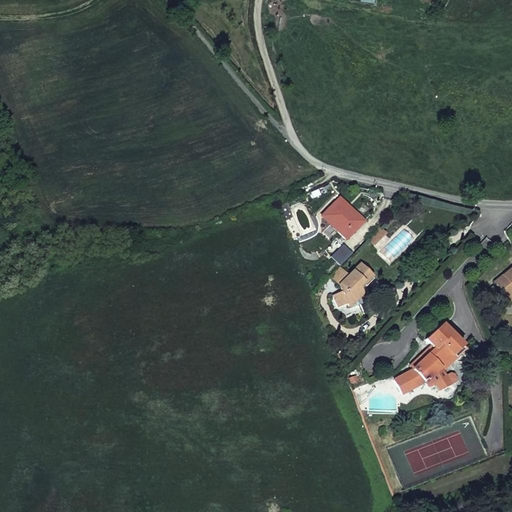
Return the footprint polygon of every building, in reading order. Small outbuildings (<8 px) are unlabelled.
[(322,216),(346,240),(363,222),(339,199),(322,216)] [(378,228),(367,239),(373,245),(384,233),(378,228)] [(360,264),(348,276),(339,285),(338,286),(341,292),(333,296),(338,306),(346,302),(349,309),(359,304),(356,297),(359,295),(360,295),(360,293),(360,292),(357,286),(361,282),(365,286),(374,278),(360,264)] [(338,267),(330,276),(339,285),(348,276),(338,267)] [(497,285),(505,294),(511,288),(511,267),(503,274),(506,278),(497,285)] [(494,281),(497,285),(506,278),(503,274),(494,281)] [(412,370),(394,380),(401,394),(423,383),(426,380),(430,387),(436,384),(439,391),(450,386),(440,367),(453,355),(456,357),(464,349),(462,347),(463,346),(442,324),(426,339),(432,345),(435,348),(413,369),(412,370)] [(410,366),(413,369),(435,348),(432,345),(410,366)] [(345,378),(351,391),(370,383),(369,381),(365,369),(345,378)]
